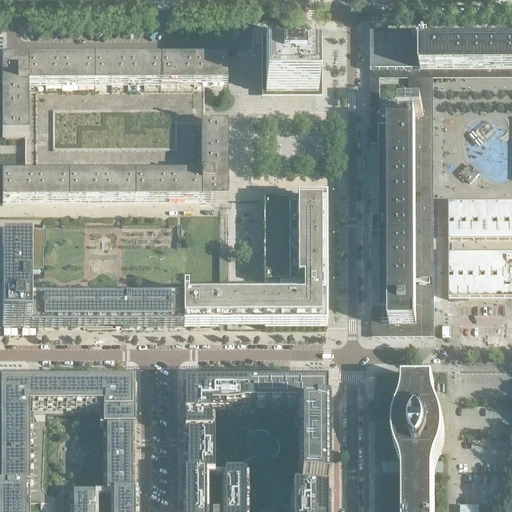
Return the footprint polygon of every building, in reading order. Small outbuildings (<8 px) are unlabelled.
[(511,73),(511,35),(421,36),(421,73),(479,73),(479,79),(503,79),(503,73),(511,73)] [(421,73),(421,36),(371,36),(371,73),(421,73)] [(317,95),(317,43),(265,44),(265,96),(317,95)] [(224,180),(224,130),(208,130),(208,128),(203,128),(203,125),(203,116),(204,88),(227,88),(227,67),(218,67),(210,67),(201,67),(197,67),(165,67),(161,67),(143,67),(139,67),(83,67),(80,67),(7,67),(2,67),(2,82),(4,82),(4,140),(23,140),(25,140),(25,146),(36,146),(36,155),(25,155),(25,180),(25,183),(2,183),(2,204),(197,204),(209,204),(209,206),(225,206),(225,204),(225,191),(227,191),(227,180),(224,180)] [(423,121),(423,112),(401,112),(401,121),(423,121)] [(395,121),(395,113),(387,113),(387,121),(395,121)] [(414,327),(413,129),(379,129),(380,220),(380,237),(380,328),(414,327)] [(36,155),(36,146),(25,146),(25,150),(25,155),(36,155)] [(470,185),(479,176),(470,167),(461,176),(470,185)] [(325,332),(325,225),(325,203),(263,203),(263,303),(220,303),(220,293),(183,294),(183,303),(183,328),(183,333),(263,332),(264,332),(325,332)] [(493,231),(493,207),(469,208),(469,232),(493,231)] [(511,242),(511,207),(493,207),(493,231),(506,231),(506,242),(511,242)] [(469,232),(469,208),(457,208),(457,232),(469,232)] [(511,242),(506,242),(506,231),(493,231),(469,232),(457,232),(457,243),(452,243),(452,251),(511,250),(511,242)] [(2,329),(180,329),(180,260),(42,260),(42,272),(31,272),(30,233),(2,233),(2,329)] [(511,301),(511,250),(452,251),(449,251),(450,297),(452,296),(452,302),(511,301)] [(436,511),(437,483),(437,479),(437,473),(439,463),(441,457),(443,453),(446,443),(447,433),(446,423),(443,413),(440,407),(439,404),(437,394),(436,384),(436,383),(405,383),(405,394),(403,404),(402,407),(399,414),(396,423),(396,433),(397,444),(399,454),(403,462),(405,473),(406,479),(406,483),(405,511),(436,511)] [(134,409),(134,402),(136,402),(136,394),(134,394),(134,386),(101,386),(0,386),(0,511),(29,511),(29,505),(40,505),(48,505),(48,498),(48,497),(41,492),(44,418),(47,413),(47,412),(103,412),(103,422),(103,424),(103,432),(103,433),(106,433),(106,438),(106,448),(106,460),(106,469),(106,481),(106,491),(106,497),(132,497),(132,496),(132,489),(132,488),(132,484),(132,483),(132,476),(132,474),(132,468),(132,466),(132,463),(132,461),(132,455),(132,453),(132,446),(132,445),(132,441),(132,440),(132,433),(134,433),(134,432),(136,432),(136,424),(134,424),(134,417),(136,417),(136,409),(134,409)] [(247,387),(184,387),(184,434),(187,434),(187,473),(184,473),(183,511),(245,511),(245,472),(224,472),(224,473),(214,473),(213,432),(210,432),(210,427),(210,420),(210,411),(247,410),(247,387)] [(325,387),(247,387),(247,410),(247,416),(250,416),(254,416),(295,416),(295,420),(295,424),(295,484),(295,492),(326,492),(325,387)] [(295,492),(291,492),(290,511),(325,511),(326,492),(295,492)] [(135,508),(134,497),(132,497),(106,497),(98,497),(94,497),(73,497),(73,498),(72,511),(134,511),(134,508),(135,508)]
